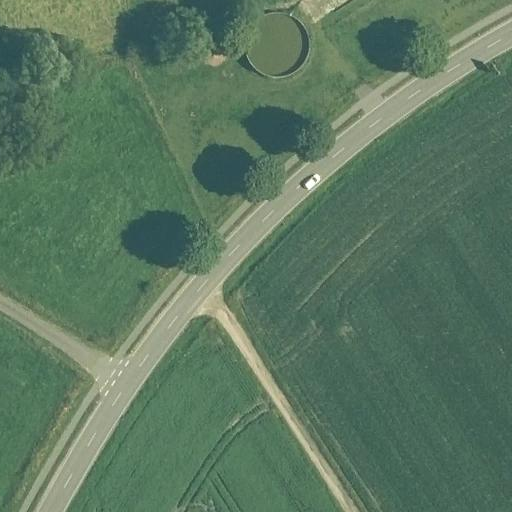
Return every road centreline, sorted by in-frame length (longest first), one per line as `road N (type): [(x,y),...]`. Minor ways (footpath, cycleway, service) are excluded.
road 1 (tertiary): [(124,382),(294,187),(374,123),(511,33)]
road 2 (track): [(201,288),(349,511)]
road 3 (tertiary): [(47,511),(124,382)]
road 4 (residential): [(0,300),(124,382)]
